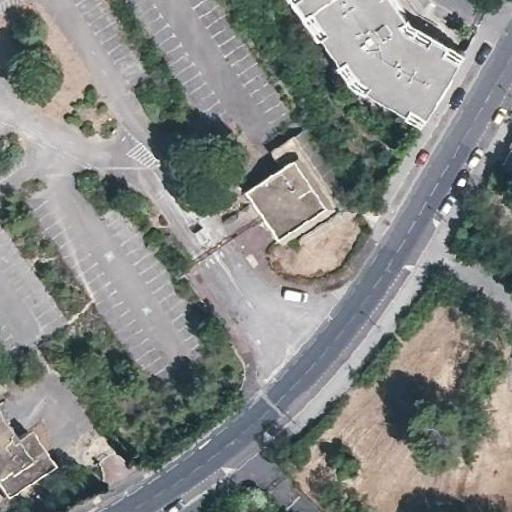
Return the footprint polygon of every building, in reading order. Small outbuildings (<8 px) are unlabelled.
[(408,110),(424,119),(457,64),(440,54),(444,48),(443,47),(429,39),(428,38),(424,45),(401,31),(396,25),(403,20),(402,20),(388,0),(292,0),(293,1),(302,15),(303,16),(309,11),(324,32),(317,37),(318,38),(336,64),(343,60),(355,79),(366,85),(362,92),(363,92),(403,116),(404,116),(408,110)] [(324,32),(309,11),(303,16),(302,15),(299,17),(314,40),(318,38),(317,37),(324,32)] [(431,36),(410,22),(406,17),(402,20),(403,20),(396,25),(401,31),(424,45),(428,38),(429,39),(431,36)] [(457,64),(463,53),(446,43),(443,47),(444,48),(440,54),(457,64)] [(355,79),(343,60),(336,64),(334,66),(348,87),(361,95),(363,92),(362,92),(366,85),(355,79)] [(424,119),(408,110),(404,116),(403,116),(402,117),(420,127),(424,119)] [(268,153),(278,169),(291,160),(324,207),(276,239),(280,245),(292,237),(295,242),(341,210),(292,137),(268,153)] [(291,160),(278,169),(244,192),(252,204),(259,199),(270,215),(263,220),(276,239),(324,207),(291,160)] [(391,192),(400,177),(382,167),(374,181),(377,183),(391,192)] [(370,195),(385,203),(390,195),(375,185),(370,195)] [(259,199),(252,204),(263,220),(270,215),(259,199)] [(201,229),(194,234),(199,242),(208,237),(201,229)] [(0,422),(0,494),(3,499),(45,471),(22,435),(13,442),(0,422)]
